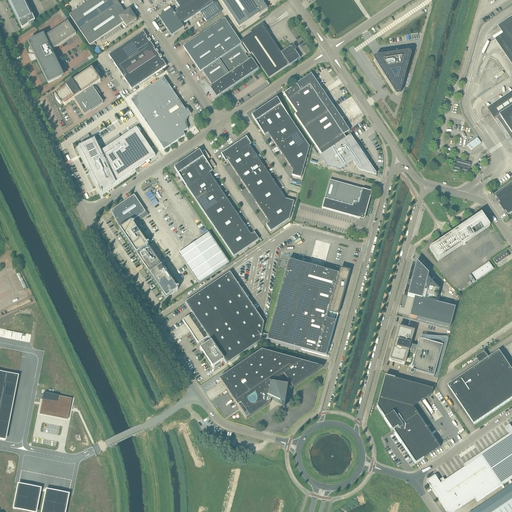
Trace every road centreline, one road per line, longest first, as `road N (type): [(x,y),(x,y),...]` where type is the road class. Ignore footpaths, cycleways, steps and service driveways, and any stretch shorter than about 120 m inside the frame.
road 1 (track): [(0,123),(126,391),(145,414),(157,511)]
road 2 (unclassified): [(275,439),(217,420),(84,215)]
road 3 (unclassified): [(355,435),(424,184)]
road 4 (unclassified): [(390,176),(320,425)]
road 5 (unclassified): [(84,215),(0,38)]
road 6 (unclassified): [(84,215),(218,126)]
road 7 (unclassified): [(218,126),(134,0)]
road 8 (unclassified): [(218,126),(328,50)]
road 9 (unclassified): [(412,478),(511,411)]
